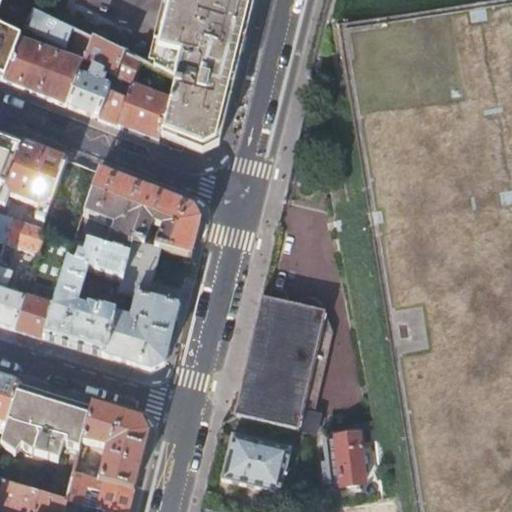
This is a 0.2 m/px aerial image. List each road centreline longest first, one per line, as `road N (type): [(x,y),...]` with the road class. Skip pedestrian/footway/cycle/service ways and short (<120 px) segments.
road 1 (residential): [(242,202),(0,108)]
road 2 (residential): [(192,412),(242,202)]
road 3 (residential): [(292,0),(242,202)]
road 4 (residential): [(0,352),(192,412)]
